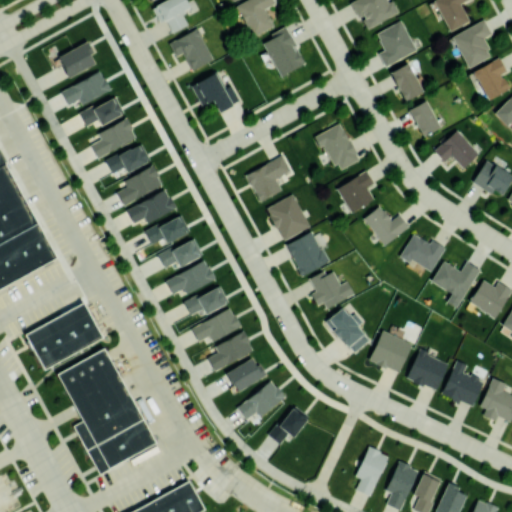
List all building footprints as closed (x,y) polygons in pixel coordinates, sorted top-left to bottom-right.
[(161,0),(185,0),(189,6),(180,11),(186,23),(171,31),(165,19),(163,20),(163,19),(159,21),(151,7),(155,5),(154,4),(161,0)] [(241,17),(234,5),(243,0),(272,0),(273,1),(263,7),(266,12),(267,12),(271,20),(270,20),(272,24),(251,36),(242,19),(241,17)] [(391,0),(397,10),(371,24),(369,26),(366,27),(361,19),(364,17),(363,15),(362,12),(356,15),(349,1),(350,0),(386,0),(387,2),(389,0),(391,0)] [(439,11),(432,0),(463,0),(458,3),(468,19),(449,30),(440,13),(439,11)] [(488,47),(485,49),(488,55),(467,67),(450,36),(468,25),(471,24),(472,23),(474,22),(482,17),(490,32),(482,37),(488,47)] [(379,38),(375,32),(399,19),(415,48),(393,60),(391,61),(391,62),(390,62),(384,65),(377,52),(383,49),(377,39),(379,38)] [(269,57),(268,57),(264,51),(265,50),(261,42),(271,36),(269,33),(284,25),(295,44),(292,46),(293,48),(294,47),(303,62),(301,63),(299,64),(285,72),(286,73),(280,76),(279,75),(279,74),(269,57)] [(174,39),(176,38),(193,28),(195,27),(196,26),(201,35),(199,36),(212,58),(191,69),(181,52),(175,55),(167,43),(174,39)] [(61,63),(57,56),(86,40),(92,51),(88,53),(93,62),(67,76),(60,63),(61,63)] [(498,74),(500,77),(502,76),(507,86),(506,87),(505,88),(487,98),(475,77),(474,77),(471,71),(472,70),(489,60),(491,60),(497,56),(505,70),(498,74)] [(406,62),(421,90),(404,99),(389,71),(406,62)] [(74,82),(97,69),(101,77),(103,76),(109,88),(108,89),(107,89),(80,104),(77,98),(67,104),(59,90),(70,84),(74,82)] [(199,79),(201,78),(213,71),(232,104),(218,112),(211,99),(200,105),(189,85),(199,79)] [(511,92),(511,120),(511,119),(505,125),(493,112),(511,92)] [(93,107),(114,95),(122,111),(99,124),(96,118),(85,125),(77,111),(91,104),(93,107)] [(424,99),(439,126),(422,135),(407,108),(424,99)] [(131,127),(130,128),(134,136),(108,150),(106,151),(96,157),(89,144),(99,138),(96,132),(121,118),(124,117),(125,116),(131,127)] [(321,146),(322,146),(321,144),(318,145),(313,135),(319,132),(321,131),(337,122),(347,139),(348,138),(355,152),(354,152),(357,158),(339,168),(336,162),(332,164),(324,150),(323,151),(321,146)] [(450,154),(443,160),(432,149),(439,143),(442,141),(455,128),(477,152),(461,167),(450,154)] [(128,147),(129,148),(140,142),(148,159),(126,171),(123,165),(111,172),(104,158),(117,151),(118,153),(128,147)] [(0,293),(59,260),(0,153),(0,293)] [(250,187),(243,174),(280,154),(288,170),(274,177),(280,189),(257,201),(251,189),(250,187)] [(493,164),(494,164),(511,175),(500,193),(492,188),(490,192),(471,181),(484,159),(493,164)] [(157,174),(156,175),(160,183),(134,197),(132,198),(122,204),(115,191),(125,185),(122,179),(147,165),(150,164),(151,163),(157,174)] [(343,200),(342,199),(335,187),(364,169),(372,182),(365,186),(372,197),(350,211),(343,200)] [(139,201),(163,188),(167,195),(168,195),(175,206),(173,207),(172,208),(145,222),(142,216),(132,222),(124,209),(135,203),(139,201)] [(267,214),(269,213),(265,206),(291,193),(308,226),(283,239),(276,226),(274,227),(267,214)] [(397,213),(407,225),(398,231),(396,233),(383,244),(362,217),(377,205),(381,210),(382,209),(389,217),(388,218),(389,219),(397,213)] [(158,225),(179,214),(188,230),(165,242),(162,236),(150,243),(143,229),(157,222),(158,225)] [(321,246),(328,260),(326,261),(325,262),(303,274),(301,275),(300,275),(295,267),(296,266),(284,243),(310,230),(319,247),(321,246)] [(428,242),(430,238),(443,247),(441,251),(440,252),(429,270),(409,258),(407,261),(397,255),(399,251),(400,250),(412,232),(428,242)] [(171,248),(192,237),(200,253),(177,265),(174,260),(162,266),(155,253),(169,245),(171,248)] [(178,271),(202,259),(206,266),(207,265),(214,277),(212,278),(211,279),(184,293),(181,287),(171,293),(163,279),(174,274),(178,271)] [(444,300),(449,293),(429,279),(442,259),(446,262),(446,261),(453,266),(453,267),(458,270),(465,260),(478,269),(472,279),(471,280),(460,297),(459,299),(454,306),(444,300)] [(307,277),(322,269),(324,273),(331,270),(338,283),(345,279),(352,293),(345,296),(344,297),(325,307),(321,301),(315,304),(309,292),(314,290),(307,277)] [(478,307),(467,300),(481,278),(493,285),(496,280),(510,289),(507,294),(506,295),(494,315),(493,316),(493,317),(488,314),(489,313),(485,311),(484,312),(478,308),(478,307)] [(197,296),(218,284),(226,300),(203,313),(200,307),(189,314),(182,300),(195,293),(197,296)] [(79,303),(22,336),(42,371),(99,338),(79,303)] [(511,331),(500,323),(511,305),(511,331)] [(204,319),(228,306),(232,313),(233,313),(240,325),(238,325),(237,326),(210,340),(207,334),(197,340),(189,327),(200,321),(204,319)] [(328,317),(340,306),(346,313),(347,312),(357,324),(356,325),(367,339),(352,351),(347,345),(346,346),(343,343),(338,338),(339,337),(337,335),(336,336),(323,320),(325,319),(328,317)] [(384,365),(383,367),(366,359),(367,357),(369,353),(381,328),(410,342),(397,371),(384,365)] [(248,340),(247,341),(251,349),(225,363),(223,364),(213,370),(206,357),(216,351),(213,345),(238,331),(241,330),(242,329),(248,340)] [(417,349),(418,347),(427,351),(426,353),(446,362),(434,388),(422,382),(421,384),(404,376),(405,374),(406,373),(416,351),(417,349)] [(96,475),(153,444),(101,350),(54,376),(80,422),(70,428),(96,475)] [(228,369),(250,357),(255,366),(258,364),(264,375),(260,377),(259,377),(237,389),(233,383),(232,383),(225,371),(226,370),(228,369)] [(469,372),(479,377),(478,379),(481,381),(470,404),(459,399),(458,401),(458,402),(451,399),(451,398),(439,392),(440,390),(441,388),(450,369),(451,366),(455,359),(465,363),(461,371),(468,374),(469,372)] [(481,413),(484,407),(478,404),(487,385),(488,383),(491,376),(504,382),(501,389),(511,394),(511,400),(511,403),(511,411),(508,420),(496,414),(494,419),(481,413)] [(248,396),(269,379),(274,385),(275,384),(284,394),(283,395),(282,396),(259,416),(254,410),(245,418),(235,406),(245,399),(248,396)] [(278,423),(292,404),(307,415),(291,436),(286,432),(278,443),(266,434),(275,421),(278,423)] [(375,479),(373,483),(367,495),(353,488),(359,477),(353,474),(365,448),(366,446),(367,444),(379,450),(378,451),(386,455),(375,479)] [(405,494),(403,498),(397,509),(384,503),(389,491),(383,488),(396,463),(397,461),(397,459),(409,465),(408,466),(416,470),(405,494)] [(431,494),(434,496),(426,511),(420,511),(411,508),(417,496),(411,492),(422,469),(439,478),(431,494)] [(457,486),(455,489),(465,494),(456,511),(436,511),(432,510),(444,486),(445,484),(447,481),(457,486)] [(129,511),(184,483),(199,511),(129,511)] [(469,511),(476,498),(484,502),(485,500),(496,506),(496,507),(495,509),(493,511),(469,511)]
